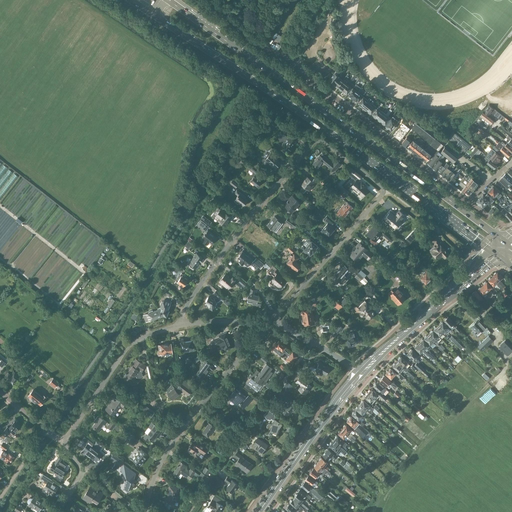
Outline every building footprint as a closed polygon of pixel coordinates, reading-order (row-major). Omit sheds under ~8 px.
[(316,25),(297,54),(305,59),(324,30),(316,25)] [(329,80),(333,83),(339,76),(340,74),(342,72),(337,69),(329,80)] [(333,83),(335,85),(335,86),(336,87),(337,86),(338,87),(343,80),(340,78),(341,77),(342,76),(340,74),(339,76),(338,77),(333,83)] [(343,80),(338,87),(339,88),(339,89),(341,90),(342,90),(347,84),(348,83),(349,81),(346,79),(344,78),(343,79),(343,80)] [(347,84),(342,90),(344,92),(344,93),(345,94),(346,94),(347,94),(352,88),(349,86),(350,85),(349,84),(351,83),(349,81),(348,83),(347,84)] [(356,85),(348,94),(350,95),(349,96),(350,96),(350,97),(351,98),(352,98),(352,99),(358,91),(355,89),(358,86),(356,85)] [(358,91),(352,99),(353,99),(353,100),(354,101),(355,101),(356,101),(357,100),(358,101),(365,92),(363,91),(361,94),(358,91)] [(363,106),(363,107),(368,100),(363,97),(358,103),(360,105),(360,106),(362,107),(363,106)] [(367,110),(372,104),(368,100),(363,107),(364,108),(364,109),(366,110),(367,110)] [(372,104),(367,110),(369,111),(369,112),(370,113),(371,113),(376,107),(372,104)] [(484,112),(489,116),(494,110),(489,106),(484,112)] [(376,118),(377,118),(382,111),(377,108),(372,114),(374,116),(374,117),(375,118),(376,118)] [(386,115),(381,121),(382,122),(382,123),(383,124),(384,123),(385,124),(390,118),(388,116),(392,111),(390,109),(386,115)] [(382,111),(377,118),(378,119),(378,120),(380,121),(381,121),(386,115),(382,111)] [(494,121),(483,112),(480,116),(491,125),(494,121)] [(504,117),(497,112),(494,115),(502,121),(504,117)] [(391,119),(388,123),(386,126),(386,127),(388,128),(389,128),(390,129),(391,130),(393,128),(396,125),(395,125),(397,123),(394,121),(391,119)] [(448,143),(418,120),(411,128),(431,144),(431,145),(454,163),(457,157),(445,147),(448,143)] [(402,127),(394,136),(400,141),(410,128),(402,123),(400,126),(402,127)] [(481,129),(478,133),(485,139),(488,135),(488,134),(486,133),(481,129)] [(448,138),(463,150),(468,144),(453,132),(448,138)] [(282,146),(288,151),(289,152),(293,147),(292,147),(296,142),(289,136),(288,138),(287,138),(287,137),(284,135),(279,141),(282,143),(283,143),(283,144),(282,146)] [(402,143),(406,146),(411,140),(407,137),(402,143)] [(263,147),(268,151),(270,148),(261,141),(259,139),(256,143),(261,147),(263,148),(263,147)] [(413,140),(408,147),(408,148),(410,149),(411,149),(412,151),(417,144),(420,141),(418,140),(416,142),(415,142),(413,140)] [(495,142),(502,148),(500,150),(508,157),(511,153),(501,144),(497,140),(495,142)] [(502,142),(501,144),(511,153),(511,146),(508,143),(506,145),(502,142)] [(417,144),(412,151),(413,151),(413,152),(414,153),(415,153),(417,154),(422,148),(424,145),(423,144),(421,146),(420,146),(417,144)] [(494,146),(486,156),(490,159),(491,158),(498,164),(503,158),(501,156),(503,153),(494,146)] [(422,148),(417,154),(417,155),(419,156),(420,156),(421,158),(427,151),(429,149),(427,147),(425,150),(425,149),(425,150),(422,148)] [(427,151),(421,158),(422,158),(422,159),(423,160),(424,160),(426,161),(433,152),(432,151),(430,153),(429,153),(427,151)] [(427,163),(432,167),(443,154),(438,151),(427,163)] [(281,162),(271,153),(265,160),(265,159),(264,159),(263,159),(263,160),(262,161),(262,162),(265,165),(267,163),(271,166),(272,165),(275,168),(281,162)] [(320,155),(313,164),(318,168),(322,163),(329,168),(333,171),(336,168),(337,169),(341,164),(336,160),(333,163),(322,154),(321,156),(320,155)] [(443,154),(432,167),(436,170),(442,163),(440,161),(444,156),(443,154)] [(497,165),(490,159),(486,156),(485,158),(489,161),(487,164),(494,169),(495,169),(497,167),(496,166),(497,165)] [(442,165),(437,171),(441,174),(447,167),(452,162),(449,160),(443,167),(442,165)] [(249,165),(247,167),(252,172),(253,175),(254,176),(254,177),(253,178),(252,179),(252,180),(251,181),(258,187),(261,182),(260,181),(263,178),(256,173),(257,171),(249,165)] [(349,167),(346,171),(357,180),(355,182),(351,187),(353,189),(359,195),(358,196),(361,198),(368,190),(366,188),(367,187),(361,182),(359,180),(362,177),(349,167)] [(447,167),(441,174),(445,177),(451,170),(447,167)] [(451,170),(445,177),(449,180),(459,169),(457,167),(453,172),(451,170)] [(511,179),(506,174),(502,177),(510,186),(511,184),(511,179)] [(310,179),(307,177),(302,184),(304,186),(300,190),(304,193),(307,189),(310,191),(315,184),(314,183),(317,180),(312,176),(310,179)] [(456,177),(454,176),(449,182),(452,184),(457,178),(456,177)] [(469,182),(475,187),(478,183),(472,178),(470,180),(467,178),(464,176),(463,178),(466,180),(469,182)] [(509,188),(511,190),(511,187),(510,186),(502,177),(499,180),(508,189),(509,188)] [(466,185),(472,191),(475,187),(469,182),(466,180),(463,178),(462,179),(463,179),(461,181),(463,183),(466,185)] [(466,185),(463,183),(461,181),(459,184),(464,188),(461,191),(465,193),(467,195),(468,196),(469,195),(469,194),(471,192),(473,191),(472,191),(466,185)] [(492,188),(491,189),(500,198),(502,196),(499,193),(500,192),(494,186),(493,186),(492,187),(492,188)] [(500,198),(491,189),(490,190),(489,190),(488,191),(488,192),(494,198),(496,197),(499,199),(500,198)] [(239,202),(243,205),(247,200),(244,197),(245,196),(237,190),(234,193),(238,196),(234,201),(238,204),(239,202)] [(495,199),(488,193),(485,196),(492,203),(495,199)] [(477,202),(483,208),(485,206),(489,203),(491,205),(493,204),(483,195),(477,202)] [(290,199),(284,205),(288,208),(286,211),(291,215),(298,205),(300,203),(299,202),(301,201),(296,197),(295,198),(292,196),(290,199)] [(341,214),(345,217),(353,207),(347,203),(345,205),(344,204),(336,213),(339,216),(341,214)] [(221,210),(216,216),(221,219),(219,221),(224,225),(231,218),(229,216),(231,214),(232,215),(232,214),(224,208),(221,211),(221,210)] [(504,215),(511,222),(511,220),(511,215),(505,208),(501,211),(504,215)] [(390,212),(384,219),(388,223),(387,224),(390,227),(392,226),(395,228),(401,221),(400,221),(405,215),(399,211),(395,216),(390,212)] [(275,216),(268,226),(276,232),(283,223),(280,220),(281,219),(277,215),(275,217),(275,216)] [(324,220),(328,223),(321,232),(327,237),(336,227),(333,225),(335,223),(327,216),(324,220)] [(297,225),(288,218),(286,221),(295,228),(297,225)] [(202,240),(207,244),(208,242),(212,245),(217,238),(208,231),(207,230),(209,227),(201,220),(197,225),(205,231),(203,233),(205,234),(203,237),(204,238),(202,240)] [(369,241),(375,246),(378,243),(376,242),(379,238),(380,239),(383,235),(390,242),(393,238),(384,230),(381,233),(373,227),(367,234),(371,238),(369,241)] [(315,249),(318,246),(314,243),(315,242),(310,238),(307,241),(306,240),(303,244),(304,245),(301,248),(306,253),(307,252),(310,255),(313,252),(316,249),(315,249)] [(430,243),(434,243),(434,245),(436,245),(436,246),(430,251),(437,260),(442,256),(445,259),(449,255),(441,245),(440,245),(438,242),(438,240),(430,239),(430,243)] [(185,245),(189,249),(193,245),(189,241),(185,245)] [(350,254),(357,261),(363,254),(368,258),(372,254),(367,249),(360,244),(357,247),(356,246),(350,254)] [(254,261),(242,251),(237,257),(241,260),(239,262),(243,265),(244,263),(248,267),(252,262),(261,269),(264,264),(256,258),(254,261)] [(190,264),(188,266),(193,270),(195,267),(196,268),(200,261),(201,262),(203,259),(202,258),(203,258),(197,254),(190,264)] [(287,263),(297,272),(302,266),(296,261),(299,258),(294,255),(292,258),(290,256),(288,258),(290,260),(287,263)] [(272,280),(270,282),(273,285),(275,283),(280,287),(286,280),(277,273),(275,271),(277,268),(269,261),(266,263),(271,268),(268,271),(268,273),(270,274),(272,274),(275,276),(271,280),(272,280)] [(411,267),(414,269),(420,263),(418,261),(411,267)] [(175,263),(173,265),(179,270),(180,270),(183,273),(185,271),(175,263)] [(332,278),(331,278),(331,279),(331,280),(331,281),(331,282),(332,282),(332,283),(333,284),(334,284),(335,284),(336,284),(337,284),(338,283),(340,281),(342,284),(348,277),(346,276),(352,270),(344,263),(332,278)] [(423,282),(425,284),(431,279),(429,276),(431,275),(426,269),(422,273),(423,275),(420,278),(421,280),(423,282)] [(359,272),(357,275),(355,277),(360,281),(362,279),(364,276),(359,272)] [(494,275),(493,276),(503,288),(505,286),(500,281),(503,279),(497,272),(496,273),(494,274),(494,275)] [(182,273),(180,275),(179,275),(176,280),(176,281),(175,283),(179,286),(179,284),(183,287),(185,284),(186,284),(187,282),(186,282),(188,279),(184,277),(185,275),(182,273)] [(226,274),(220,280),(221,281),(218,284),(223,288),(225,285),(229,288),(232,285),(233,286),(236,283),(237,281),(243,286),(241,287),(243,288),(247,284),(239,278),(237,280),(233,277),(231,279),(226,274)] [(503,288),(493,276),(491,278),(490,278),(488,279),(488,280),(494,287),(496,284),(501,289),(503,288)] [(484,284),(482,286),(490,294),(492,297),(494,295),(490,291),(492,288),(487,282),(486,282),(485,282),(484,283),(484,284)] [(478,289),(478,290),(483,296),(486,294),(488,296),(490,294),(482,286),(480,287),(478,289)] [(262,300),(259,299),(259,296),(253,295),(254,292),(256,292),(257,289),(252,288),(250,294),(249,294),(247,300),(253,302),(252,305),(260,307),(262,300)] [(389,294),(398,304),(405,298),(402,294),(400,291),(399,292),(397,289),(393,292),(392,291),(389,294)] [(210,306),(210,309),(215,308),(215,303),(221,300),(224,302),(227,299),(217,290),(214,293),(218,297),(213,300),(209,297),(206,302),(208,303),(207,304),(209,306),(210,306)] [(472,295),(478,302),(480,300),(482,301),(484,300),(482,298),(476,291),(474,293),(472,294),(472,295)] [(160,312),(161,314),(166,317),(169,310),(168,310),(171,302),(165,299),(163,302),(162,301),(160,305),(162,306),(161,307),(158,308),(158,310),(159,312),(160,312)] [(365,301),(359,306),(358,305),(356,304),(354,304),(352,304),(351,305),(351,306),(350,307),(350,308),(350,309),(351,310),(352,310),(353,309),(354,308),(355,307),(356,307),(359,309),(361,312),(361,313),(360,313),(360,314),(360,315),(361,315),(362,316),(363,316),(364,315),(369,319),(370,318),(371,319),(374,316),(373,315),(375,314),(372,311),(373,310),(370,307),(371,306),(369,305),(371,303),(368,301),(367,303),(365,301)] [(343,307),(337,302),(334,305),(340,311),(343,307)] [(314,320),(313,314),(312,310),(316,310),(316,304),(305,305),(306,309),(302,310),(300,312),(301,314),(302,315),(303,319),(302,321),(302,323),(304,324),(304,326),(309,326),(309,324),(314,323),(314,320)] [(161,314),(160,312),(159,312),(158,310),(153,312),(153,311),(149,312),(149,313),(146,315),(149,321),(161,316),(161,314)] [(444,320),(443,321),(449,327),(450,328),(452,326),(454,328),(456,326),(448,317),(446,319),(445,318),(443,320),(444,320)] [(482,332),(486,328),(479,320),(475,324),(474,324),(469,328),(477,335),(481,331),(482,332)] [(440,324),(438,326),(447,335),(449,334),(448,333),(451,331),(443,322),(442,322),(441,322),(440,323),(440,324)] [(447,335),(438,326),(436,327),(435,327),(434,328),(434,329),(434,330),(442,339),(445,336),(445,337),(448,340),(450,338),(449,338),(447,335)] [(430,333),(428,334),(437,344),(439,343),(438,342),(441,339),(433,330),(432,331),(430,332),(430,333)] [(215,341),(210,343),(214,352),(221,349),(221,348),(223,348),(225,351),(232,348),(227,337),(228,337),(227,333),(219,336),(220,339),(215,341)] [(349,347),(354,346),(354,345),(355,345),(356,343),(356,342),(359,341),(357,335),(355,336),(354,334),(353,333),(348,334),(349,338),(346,339),(349,347)] [(436,346),(437,344),(428,334),(427,336),(426,336),(425,337),(425,338),(424,338),(432,347),(435,345),(436,346)] [(451,335),(449,338),(450,338),(452,341),(459,348),(461,346),(451,335)] [(488,336),(478,347),(482,352),(493,341),(488,336)] [(180,339),(182,349),(184,349),(184,351),(189,350),(189,351),(195,351),(194,347),(193,341),(184,342),(184,341),(183,339),(180,339)] [(421,341),(419,343),(427,352),(431,348),(423,339),(422,339),(421,340),(421,341)] [(281,357),(285,352),(289,356),(290,355),(284,350),(287,347),(279,340),(277,343),(276,342),(269,349),(272,352),(274,350),(281,357)] [(498,347),(507,355),(511,349),(511,347),(505,340),(498,347)] [(423,351),(425,353),(432,360),(434,358),(430,355),(427,352),(419,343),(417,345),(416,345),(415,346),(415,347),(414,347),(420,353),(423,351)] [(173,354),(171,344),(158,346),(160,355),(163,354),(163,355),(173,354)] [(491,359),(497,365),(498,364),(500,367),(505,362),(502,360),(488,347),(485,351),(487,353),(492,358),(491,359)] [(420,362),(417,359),(416,358),(418,356),(411,349),(407,354),(415,361),(417,363),(418,364),(420,362)] [(286,360),(291,364),(297,356),(293,352),(286,360)] [(259,358),(266,364),(268,361),(262,355),(259,358)] [(397,361),(405,368),(407,371),(409,369),(406,367),(409,364),(401,357),(400,357),(399,358),(399,360),(397,361)] [(127,373),(124,377),(134,384),(139,377),(139,378),(140,378),(141,377),(142,377),(143,376),(142,376),(142,375),(142,374),(141,373),(146,366),(136,359),(127,373)] [(213,366),(206,361),(196,374),(199,376),(202,379),(204,377),(210,369),(212,371),(214,368),(212,366),(213,366)] [(330,368),(320,363),(317,367),(312,364),(313,362),(310,361),(307,366),(310,368),(311,366),(316,369),(315,370),(317,372),(318,373),(318,374),(320,375),(321,375),(322,375),(323,374),(324,373),(326,375),(330,368)] [(407,371),(405,368),(397,361),(395,363),(394,363),(393,365),(393,366),(400,373),(403,369),(406,372),(407,371)] [(265,381),(266,382),(272,373),(269,370),(271,367),(267,363),(260,372),(257,370),(254,373),(265,381)] [(414,365),(427,377),(429,374),(418,364),(417,363),(414,365)] [(386,373),(386,374),(391,378),(394,375),(395,376),(397,374),(396,373),(390,368),(388,371),(387,371),(386,372),(386,373)] [(13,384),(14,385),(18,380),(21,377),(14,371),(12,374),(11,374),(11,375),(8,372),(5,376),(7,379),(10,382),(10,383),(12,384),(13,384)] [(265,381),(254,373),(252,376),(251,375),(248,378),(250,379),(244,387),(253,394),(256,390),(257,392),(265,381)] [(397,386),(396,385),(393,382),(393,383),(390,381),(384,375),(380,380),(386,386),(387,387),(389,389),(392,386),(395,389),(397,386)] [(300,376),(296,381),(302,385),(299,390),(305,395),(307,392),(307,391),(311,386),(309,384),(309,383),(305,380),(300,376)] [(50,383),(56,388),(59,383),(53,378),(50,383)] [(172,385),(166,390),(173,399),(183,391),(189,396),(192,391),(189,389),(191,386),(183,380),(182,381),(179,379),(175,384),(178,386),(178,387),(176,389),(172,385)] [(287,382),(282,388),(288,392),(293,385),(287,382)] [(374,386),(379,391),(383,394),(387,390),(383,386),(378,382),(374,386)] [(46,398),(43,395),(42,396),(38,393),(34,389),(29,396),(33,399),(41,406),(46,398)] [(241,405),(244,408),(252,399),(248,396),(246,398),(246,397),(244,395),(246,392),(242,389),(240,392),(236,389),(228,399),(231,401),(231,400),(238,406),(240,404),(241,405)] [(380,394),(379,395),(372,389),(369,393),(375,399),(379,396),(385,401),(387,399),(380,394)] [(372,404),(375,399),(369,393),(365,397),(372,404)] [(123,406),(126,402),(116,394),(112,398),(113,399),(105,409),(114,416),(120,408),(122,410),(124,407),(123,406)] [(294,401),(285,394),(280,401),(287,405),(282,412),(285,414),(288,416),(291,412),(297,405),(293,403),(294,401)] [(373,413),(371,411),(374,409),(363,400),(363,401),(362,401),(361,402),(361,403),(360,405),(366,410),(370,413),(371,414),(373,413)] [(145,405),(141,411),(151,418),(155,413),(145,405)] [(362,415),(364,412),(368,415),(370,413),(366,410),(360,405),(358,407),(357,407),(356,408),(356,409),(356,410),(365,418),(363,415),(362,415)] [(274,414),(268,410),(264,415),(266,417),(266,418),(267,419),(269,419),(270,420),(271,418),(273,415),(274,414)] [(358,423),(363,426),(365,424),(362,422),(365,418),(356,410),(354,412),(353,412),(352,413),(352,414),(358,420),(357,421),(358,423)] [(279,429),(282,424),(277,420),(279,417),(274,414),(273,415),(271,418),(274,420),(272,423),(272,424),(271,423),(269,423),(268,424),(268,425),(267,426),(267,427),(268,428),(269,429),(270,429),(270,431),(277,434),(279,429)] [(93,426),(98,431),(101,428),(102,428),(105,425),(112,430),(114,428),(118,431),(120,428),(116,425),(112,422),(110,424),(106,421),(99,415),(94,421),(96,422),(93,426)] [(356,426),(358,423),(357,421),(351,416),(348,419),(347,421),(352,426),(353,428),(354,427),(355,428),(353,430),(358,434),(362,437),(365,434),(361,430),(356,426)] [(206,422),(209,425),(203,433),(208,437),(217,425),(208,419),(206,422)] [(0,436),(4,440),(8,436),(7,436),(6,436),(11,431),(14,434),(20,426),(15,421),(9,428),(8,426),(3,433),(2,432),(0,435),(0,436)] [(164,431),(152,423),(149,427),(151,429),(147,436),(146,435),(144,438),(148,441),(150,438),(153,441),(157,435),(160,436),(164,431)] [(342,429),(348,434),(351,437),(355,440),(356,439),(356,438),(353,435),(350,433),(352,430),(352,429),(346,424),(346,425),(345,425),(343,426),(343,427),(342,429)] [(266,446),(268,444),(262,440),(264,437),(262,436),(260,435),(252,429),(250,432),(258,438),(253,445),(257,448),(256,449),(262,453),(264,450),(265,451),(268,447),(266,446)] [(348,434),(342,429),(340,431),(338,432),(338,433),(346,440),(347,440),(349,438),(350,439),(351,437),(348,434)] [(134,446),(138,440),(127,432),(124,436),(129,440),(128,442),(134,446)] [(345,447),(347,444),(338,436),(337,436),(336,436),(335,438),(335,439),(334,441),(345,450),(346,448),(345,447)] [(83,440),(88,444),(81,453),(85,456),(86,454),(89,456),(88,456),(92,459),(96,462),(102,455),(98,451),(92,447),(94,445),(85,437),(83,440)] [(345,450),(334,441),(332,443),(331,443),(330,444),(330,445),(329,445),(336,451),(335,452),(338,454),(341,451),(345,455),(347,452),(345,450)] [(188,449),(195,454),(195,455),(198,457),(199,457),(202,452),(205,454),(208,449),(199,443),(196,446),(192,443),(188,449)] [(148,454),(140,448),(138,450),(140,452),(133,461),(139,465),(140,464),(141,465),(143,462),(142,462),(148,454)] [(217,452),(225,457),(228,452),(225,449),(223,451),(220,448),(217,452)] [(337,457),(334,454),(328,449),(323,455),(328,460),(331,457),(334,460),(337,457)] [(4,461),(9,464),(15,457),(9,453),(9,454),(4,450),(3,450),(4,451),(0,457),(0,456),(4,460),(4,461)] [(235,456),(239,459),(236,465),(242,469),(243,468),(248,471),(253,465),(243,458),(244,457),(237,452),(235,456)] [(113,454),(110,459),(115,463),(117,461),(121,464),(124,461),(113,454)] [(320,460),(318,462),(329,471),(330,469),(329,468),(325,465),(328,462),(322,457),(321,458),(320,458),(319,459),(319,460),(320,460)] [(49,470),(61,478),(66,471),(64,469),(66,466),(60,462),(61,460),(58,458),(54,464),(54,463),(49,470)] [(181,473),(190,480),(195,472),(190,469),(189,471),(185,468),(187,466),(181,461),(178,465),(179,466),(173,474),(178,477),(181,473)] [(326,471),(331,475),(331,474),(330,473),(329,471),(318,462),(316,464),(315,464),(314,465),(314,466),(315,466),(314,467),(320,472),(319,473),(323,476),(326,471)] [(124,464),(120,469),(126,478),(123,489),(128,492),(137,481),(134,479),(136,473),(124,464)] [(206,467),(202,472),(208,475),(211,471),(206,467)] [(319,473),(313,468),(309,473),(316,478),(318,475),(321,477),(322,475),(319,473)] [(202,473),(198,478),(204,481),(207,476),(202,473)] [(40,486),(44,488),(44,489),(49,492),(49,493),(49,494),(49,493),(53,496),(53,495),(54,495),(58,488),(52,484),(54,481),(43,474),(41,478),(44,480),(40,486)] [(305,480),(311,485),(313,483),(316,485),(318,483),(315,480),(308,475),(305,480)] [(225,481),(229,484),(226,488),(233,493),(239,485),(228,477),(225,481)] [(319,497),(321,495),(315,490),(311,487),(305,482),(301,486),(307,492),(309,489),(313,493),(313,492),(319,497)] [(170,507),(174,508),(175,500),(176,500),(179,488),(170,486),(168,499),(165,498),(164,508),(170,509),(170,507)] [(83,498),(88,502),(90,503),(92,500),(98,503),(104,494),(98,490),(97,492),(90,487),(83,499),(83,498)] [(297,492),(303,498),(305,495),(309,499),(311,497),(308,493),(301,487),(297,492)] [(355,494),(347,487),(345,490),(353,497),(355,494)] [(331,490),(329,493),(335,498),(338,496),(331,490)] [(303,507),(307,511),(309,509),(302,502),(304,499),(297,494),(296,494),(295,495),(295,496),(294,497),(295,497),(293,498),(303,507)] [(190,495),(187,500),(193,504),(196,500),(190,495)] [(29,506),(38,511),(44,503),(35,497),(34,496),(33,498),(31,498),(30,498),(29,498),(28,499),(27,501),(27,502),(28,503),(29,504),(28,505),(29,506)] [(215,496),(212,500),(207,507),(211,510),(209,511),(219,511),(223,506),(220,504),(222,501),(215,496)] [(348,502),(341,496),(338,499),(345,505),(348,502)] [(289,503),(290,503),(289,504),(297,511),(298,511),(299,511),(301,511),(303,510),(305,511),(308,511),(307,511),(303,507),(293,498),(292,500),(291,500),(290,501),(290,502),(289,503)]
